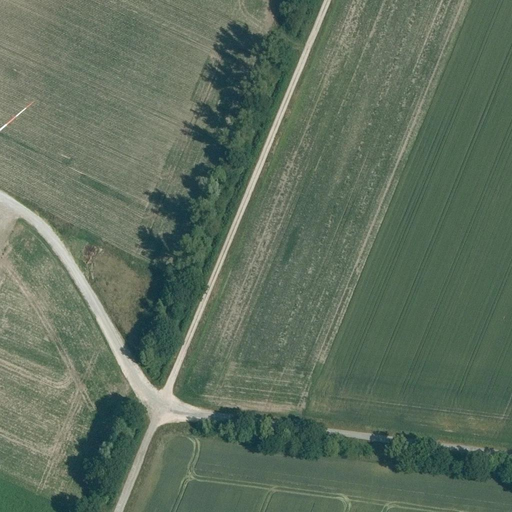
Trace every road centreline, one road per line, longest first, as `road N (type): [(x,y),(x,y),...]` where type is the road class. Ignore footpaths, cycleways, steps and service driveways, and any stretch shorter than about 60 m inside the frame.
road 1 (unclassified): [(511,459),(158,407),(71,261),(0,196)]
road 2 (track): [(116,511),(325,0)]
